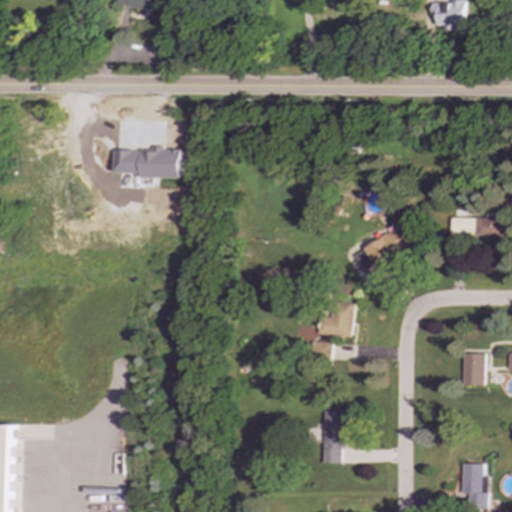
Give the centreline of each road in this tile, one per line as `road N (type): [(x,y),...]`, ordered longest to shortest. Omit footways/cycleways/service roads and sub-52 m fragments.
road 1 (secondary): [(511,89),(0,87)]
road 2 (residential): [(511,300),(414,310),(402,341),(401,410)]
